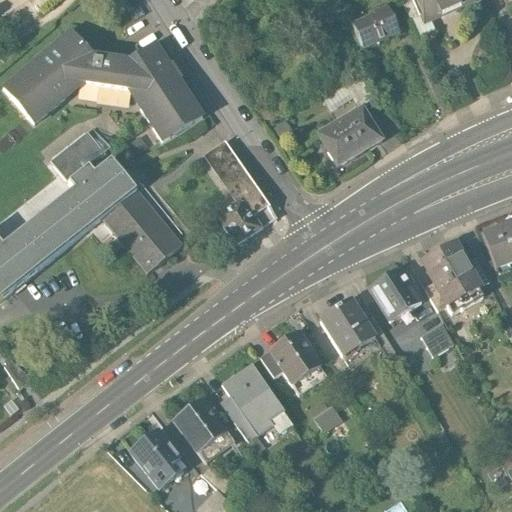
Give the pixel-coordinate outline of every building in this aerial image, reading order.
[(411,0),(423,29),(471,9),(467,0),(411,0)] [(371,18),(349,28),(360,53),(396,38),(384,10),(370,16),(371,18)] [(200,121),(153,45),(126,62),(86,56),(66,33),(0,88),(0,95),(30,130),(81,88),(123,94),(157,148),(200,121)] [(362,108),(374,101),(359,74),(344,83),(359,110),(362,108)] [(337,111),(348,103),(341,94),(330,102),(337,111)] [(335,169),(381,142),(362,108),(359,110),(315,136),(335,169)] [(293,135),(285,123),(274,129),(282,142),(293,135)] [(179,250),(85,134),(50,162),(72,190),(0,247),(0,301),(99,222),(144,278),(179,250)] [(266,209),(223,145),(202,158),(234,205),(238,202),(250,220),(266,209)] [(274,221),(266,209),(250,220),(238,202),(234,205),(214,218),(234,248),(274,221)] [(511,224),(480,237),(494,274),(511,267),(511,224)] [(455,245),(419,265),(431,288),(444,312),(480,292),(455,245)] [(420,307),(400,274),(368,293),(388,326),(420,307)] [(435,317),(444,312),(431,288),(422,293),(435,317)] [(374,342),(349,304),(317,325),(342,363),(374,342)] [(453,349),(441,329),(419,341),(432,362),(453,349)] [(319,371),(297,337),(266,357),(280,378),(288,391),(319,371)] [(270,384),(280,378),(266,357),(257,363),(270,384)] [(18,395),(29,384),(10,364),(3,371),(18,395)] [(282,417),(249,370),(220,391),(242,422),(256,443),(271,433),(267,427),(282,417)] [(22,397),(15,403),(21,412),(29,407),(22,397)] [(201,405),(170,427),(184,446),(193,459),(224,437),(201,405)] [(341,427),(330,411),(326,414),(322,408),(308,417),(323,439),(341,427)] [(511,415),(497,416),(505,432),(511,431),(511,415)] [(246,450),(256,443),(242,422),(232,430),(246,450)] [(178,465),(155,435),(127,457),(157,494),(179,477),(173,469),(178,465)] [(200,469),(193,459),(184,446),(176,451),(193,474),(200,469)] [(229,511),(214,497),(199,511),(229,511)]
